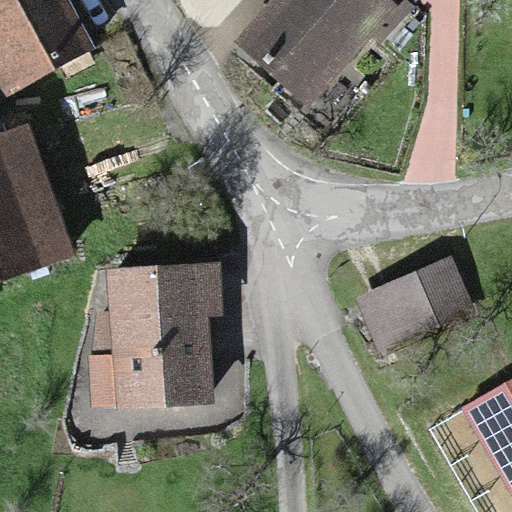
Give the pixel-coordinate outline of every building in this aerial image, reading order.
[(51,0),(0,0),(0,110),(87,61),(51,0)] [(393,0),(287,0),(238,57),(300,112),(396,3),(393,0)] [(13,157),(0,160),(0,291),(51,275),(13,157)] [(449,274),(355,313),(376,364),(470,325),(449,274)] [(200,293),(108,294),(109,326),(109,366),(111,420),(203,418),(200,293)] [(84,367),(109,366),(109,326),(83,327),(84,367)]
